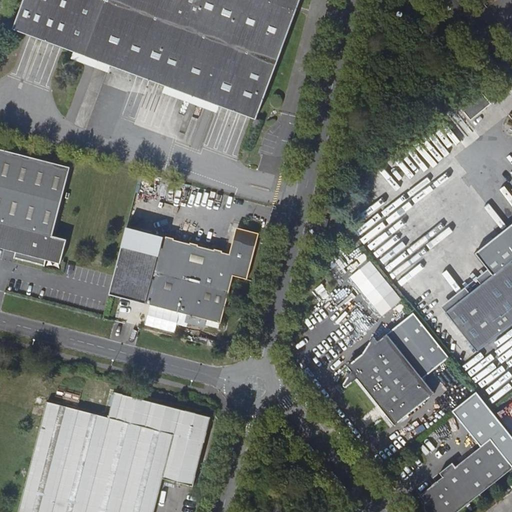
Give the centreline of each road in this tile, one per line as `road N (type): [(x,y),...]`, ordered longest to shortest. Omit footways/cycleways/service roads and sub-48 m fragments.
road 1 (unclassified): [(349,0),(251,387)]
road 2 (unknown): [(298,203),(0,102)]
road 3 (unclassified): [(0,321),(251,387)]
road 4 (unknown): [(460,168),(444,191),(435,283),(459,343)]
road 5 (unclassified): [(251,387),(284,403),(376,511)]
road 6 (unclassified): [(251,387),(220,511)]
